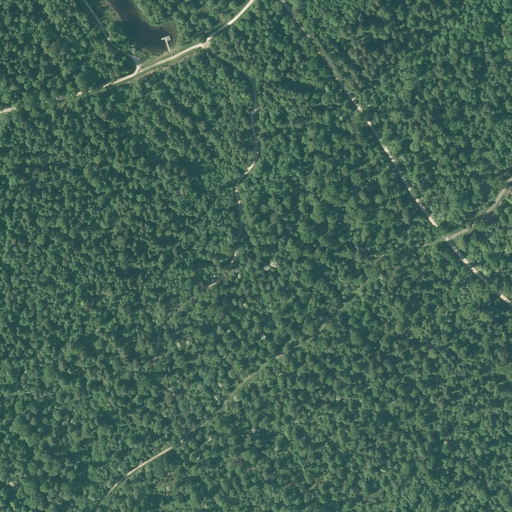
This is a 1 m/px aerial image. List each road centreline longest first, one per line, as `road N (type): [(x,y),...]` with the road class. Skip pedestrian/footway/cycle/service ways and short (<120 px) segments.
road 1 (track): [(191,432),(172,392),(153,375),(158,331),(168,313),(230,266),(239,230),(234,189),(256,154),(252,83),(199,42)]
road 2 (track): [(445,238),(382,265),(314,334),(256,369),(202,424),(126,474),(88,511)]
road 3 (track): [(445,238),(280,0)]
road 4 (track): [(0,111),(142,70)]
road 5 (track): [(142,70),(212,35),(250,0)]
